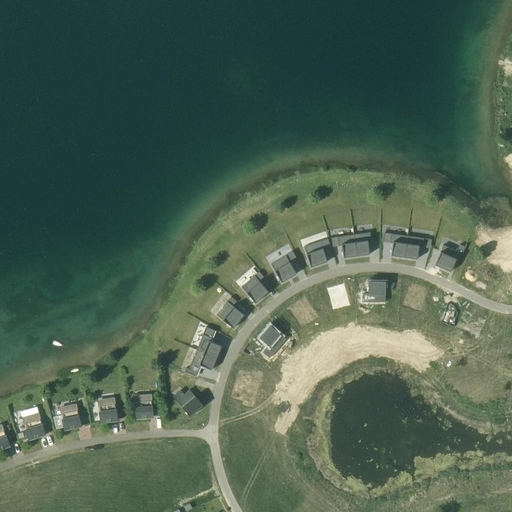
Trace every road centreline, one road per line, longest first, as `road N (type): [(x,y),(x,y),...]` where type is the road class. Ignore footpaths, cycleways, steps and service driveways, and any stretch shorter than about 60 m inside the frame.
road 1 (residential): [(511,302),(376,261),(327,264),(286,283),(228,348),(212,435)]
road 2 (residential): [(212,435),(116,436),(45,450),(0,472)]
